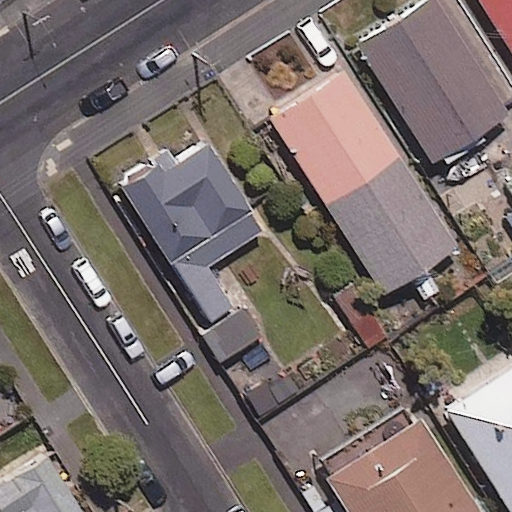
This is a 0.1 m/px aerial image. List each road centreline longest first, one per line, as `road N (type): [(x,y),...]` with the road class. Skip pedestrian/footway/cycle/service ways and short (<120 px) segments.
road 1 (residential): [(201,511),(0,194)]
road 2 (tertiary): [(0,101),(157,0)]
